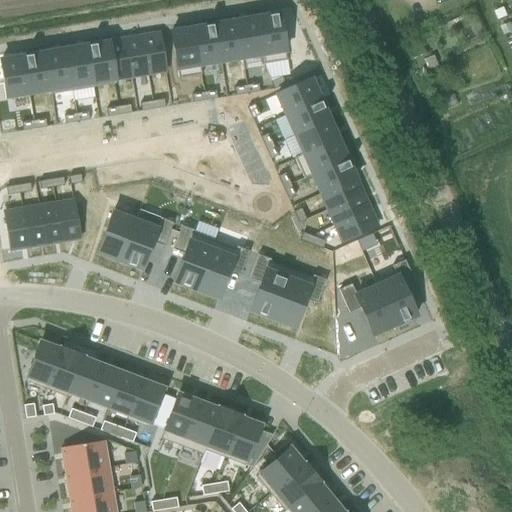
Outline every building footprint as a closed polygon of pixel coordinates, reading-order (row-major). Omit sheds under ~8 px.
[(279,15),(256,19),(263,56),(262,56),(263,66),(286,62),(279,15)] [(256,19),(235,23),(241,59),(262,56),(263,56),(256,19)] [(235,23),(214,26),(220,63),(241,59),(235,23)] [(214,26),(193,30),(199,67),(200,66),(220,63),(214,26)] [(193,30),(170,33),(178,80),(201,76),(200,66),(199,67),(193,30)] [(158,35),(141,38),(147,75),(165,72),(158,35)] [(141,38),(124,41),(130,78),(147,75),(141,38)] [(124,41),(107,44),(113,81),(114,81),(130,78),(124,41)] [(107,44),(86,47),(93,89),(115,85),(114,81),(113,81),(107,44)] [(86,47),(65,51),(72,92),(93,89),(86,47)] [(65,51),(43,54),(49,91),(49,96),(72,92),(65,51)] [(43,54),(22,58),(28,95),(49,91),(43,54)] [(22,58),(0,61),(0,63),(6,99),(28,95),(22,58)] [(281,78),(270,83),(273,90),(284,85),(281,78)] [(310,81),(276,96),(285,117),(319,101),(310,81)] [(258,85),(246,87),(247,95),(259,93),(258,85)] [(246,87),(234,89),(235,97),(247,95),(246,87)] [(215,92),(203,94),(205,102),(217,100),(215,92)] [(203,94),(191,96),(193,104),(205,102),(203,94)] [(163,101),(151,103),(153,111),(165,109),(163,101)] [(319,101),(285,117),(294,136),(328,121),(319,101)] [(151,103),(139,105),(141,113),(153,111),(151,103)] [(130,106),(118,108),(119,116),(131,114),(130,106)] [(254,106),(247,109),(252,120),(259,117),(254,106)] [(118,108),(106,110),(107,118),(119,116),(118,108)] [(87,113),(75,115),(77,123),(89,121),(87,113)] [(75,115),(63,117),(65,125),(77,123),(75,115)] [(45,120),(33,122),(34,130),(46,128),(45,120)] [(294,136),(283,141),(291,160),(294,159),(302,155),(303,156),(337,141),(328,121),(294,136)] [(33,122),(21,124),(22,132),(34,130),(33,122)] [(267,135),(260,138),(265,149),(272,146),(267,135)] [(302,155),(294,159),(303,181),(312,177),(312,176),(346,160),(337,141),(303,156),(302,155)] [(272,146),(265,149),(270,160),(277,157),(272,146)] [(346,160),(312,176),(312,177),(321,195),(355,180),(346,160)] [(285,174),(278,178),(282,189),(290,185),(285,174)] [(80,176),(68,178),(69,186),(81,184),(80,176)] [(63,179),(50,181),(52,189),(64,187),(63,179)] [(355,180),(321,195),(328,211),(362,196),(355,180)] [(50,181),(39,183),(40,191),(52,189),(50,181)] [(29,185),(17,186),(19,194),(31,193),(29,185)] [(290,185),(282,189),(287,200),(295,196),(290,185)] [(17,186),(6,188),(7,196),(19,194),(17,186)] [(362,196),(328,211),(334,226),(369,211),(362,196)] [(72,203),(55,206),(61,242),(78,239),(72,203)] [(55,206),(38,208),(44,245),(61,242),(55,206)] [(38,208),(21,211),(28,248),(44,245),(38,208)] [(114,209),(96,255),(119,263),(134,222),(135,223),(137,218),(136,218),(114,209)] [(301,210),(293,213),(298,224),(306,221),(301,210)] [(21,211),(4,214),(10,251),(28,248),(21,211)] [(369,211),(334,226),(342,243),(376,227),(369,211)] [(134,222),(119,263),(142,272),(152,244),(164,248),(172,224),(159,219),(155,230),(135,223),(134,222)] [(181,227),(172,251),(184,255),(173,283),(195,291),(214,242),(193,234),(194,232),(181,227)] [(302,234),(299,241),(311,246),(314,238),(302,234)] [(314,238),(311,246),(322,250),(325,242),(314,238)] [(214,242),(195,291),(218,300),(228,272),(240,276),(249,253),(236,248),(235,250),(214,242)] [(257,256),(248,279),(260,284),(249,312),(272,320),(290,271),(270,263),(270,261),(257,256)] [(394,274),(373,283),(375,288),(376,287),(394,327),(415,317),(403,290),(415,284),(404,261),(391,267),(394,274)] [(290,271),(272,320),(294,329),(305,301),(316,305),(325,281),(312,276),(311,279),(290,271)] [(351,285),(338,291),(348,314),(360,309),(372,336),(394,327),(376,287),(375,288),(356,296),(351,285)] [(39,343),(24,382),(46,390),(61,350),(60,350),(59,351),(39,343)] [(61,350),(46,390),(67,398),(68,394),(67,394),(81,358),(61,350)] [(81,358),(67,394),(68,394),(88,401),(101,366),(81,359),(82,358),(81,358)] [(101,366),(88,401),(108,409),(121,374),(101,366)] [(121,374),(108,409),(127,416),(128,417),(141,382),(121,374)] [(127,416),(125,421),(147,429),(162,390),(141,382),(128,417),(127,416)] [(177,395),(160,440),(181,448),(198,403),(177,395)] [(51,402),(41,404),(43,417),(47,417),(53,415),(51,402)] [(198,403),(181,448),(202,456),(204,451),(203,451),(219,410),(218,409),(217,410),(198,403)] [(33,405),(23,407),(25,420),(35,418),(33,405)] [(70,410),(67,419),(79,424),(83,415),(70,410)] [(202,456),(199,465),(218,472),(223,459),(239,417),(219,410),(203,451),(204,451),(202,456)] [(83,415),(79,424),(91,429),(95,419),(83,415)] [(239,417),(223,459),(244,467),(245,465),(252,468),(272,436),(258,430),(260,427),(239,419),(240,418),(239,417)] [(111,425),(107,435),(119,439),(123,430),(111,425)] [(123,430),(119,439),(132,444),(135,435),(123,430)] [(104,442),(60,450),(64,475),(108,468),(104,442)] [(289,450),(255,478),(269,495),(304,466),(304,465),(303,466),(289,450)] [(135,454),(123,455),(125,465),(136,463),(135,454)] [(304,466),(269,495),(283,511),(284,511),(287,510),(287,509),(318,483),(304,466)] [(108,468),(64,475),(68,500),(112,493),(108,468)] [(139,476),(129,478),(131,490),(141,488),(139,476)] [(226,483),(215,485),(217,495),(228,493),(226,483)] [(318,483),(287,509),(287,510),(289,511),(316,511),(331,500),(318,484),(319,484),(318,483)] [(215,485),(201,487),(202,497),(215,495),(217,495),(215,485)] [(114,511),(112,493),(68,500),(70,511),(114,511)] [(176,499),(163,501),(164,511),(177,509),(176,499)] [(340,511),(331,500),(316,511),(340,511)] [(163,501),(150,503),(151,511),(159,511),(164,511),(163,501)] [(144,511),(143,502),(133,504),(134,511),(144,511)]
